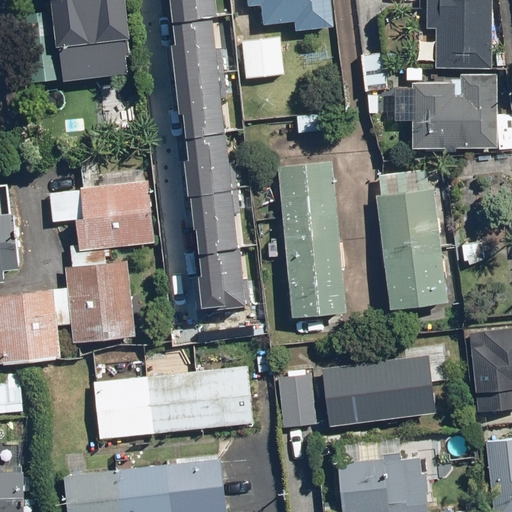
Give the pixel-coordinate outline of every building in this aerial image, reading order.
[(50,0),(55,45),(58,45),(62,79),(127,72),(123,36),(127,36),(123,0),(50,0)] [(170,39),(204,308),(247,303),(211,15),(218,14),(216,0),(171,0),(176,38),(170,39)] [(330,0),(247,0),(248,5),(261,4),(263,24),(294,20),(295,29),(333,25),(330,0)] [(425,0),(425,27),(434,27),(434,66),(490,67),(490,0),(425,0)] [(51,20),(20,23),(26,82),(57,78),(51,20)] [(281,35),(243,38),(246,76),(284,73),(281,35)] [(383,50),(360,53),(364,90),(370,89),(372,108),(388,107),(383,50)] [(451,81),(410,81),(411,148),(496,147),(496,72),(460,72),(460,78),(451,78),(451,81)] [(333,161),(279,166),(291,315),(345,311),(333,161)] [(381,192),(376,193),(389,307),(447,301),(434,187),(429,187),(427,167),(378,173),(381,192)] [(53,220),(77,217),(80,249),(156,241),(150,179),(82,186),(82,189),(50,192),(53,220)] [(13,211),(0,212),(0,280),(6,280),(4,269),(20,267),(13,211)] [(128,259),(67,265),(75,340),(136,334),(128,259)] [(55,289),(0,293),(0,360),(61,354),(55,289)] [(486,343),(474,344),(480,408),(511,404),(511,327),(485,331),(486,343)] [(429,352),(322,366),(330,425),(437,412),(429,352)] [(250,365),(94,382),(101,437),(256,420),(250,365)] [(24,371),(0,373),(0,412),(13,411),(12,406),(27,404),(24,371)] [(313,372),(280,376),(286,427),(319,423),(313,372)] [(511,511),(511,437),(488,439),(494,511),(511,511)] [(432,511),(427,452),(338,461),(343,511),(432,511)] [(222,456),(66,473),(70,511),(218,511),(228,511),(222,456)] [(0,469),(0,511),(27,511),(27,470),(0,469)]
